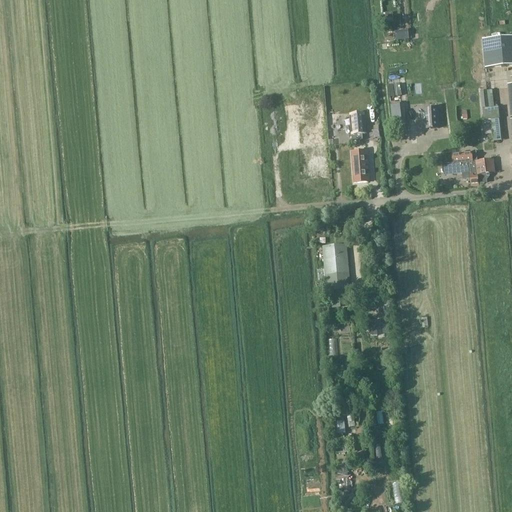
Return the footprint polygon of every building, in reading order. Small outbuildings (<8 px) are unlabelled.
[(395,31),(396,41),(408,39),(407,30),(395,31)] [(511,38),(482,41),(484,69),(511,67),(511,38)] [(482,109),(488,109),(487,91),(480,92),(482,109)] [(426,130),(439,129),(438,108),(424,109),(426,130)] [(351,136),(366,135),(364,113),(349,115),(351,136)] [(366,151),(352,153),(355,183),(369,182),(366,151)] [(471,152),(451,154),(452,164),(442,165),(443,168),(442,169),(442,173),(443,174),(444,177),(462,174),(463,179),(469,178),(470,186),(477,186),(477,184),(483,183),(483,182),(485,181),(485,177),(489,176),(488,173),(494,173),(492,159),(477,161),(476,152),(471,153),(471,152)] [(349,289),(348,278),(349,278),(346,246),(323,248),(324,269),(318,269),(319,280),(331,279),(331,290),(334,290),(334,294),(328,294),(329,308),(341,307),(341,305),(347,304),(346,289),(349,289)] [(389,313),(389,296),(365,296),(365,309),(378,308),(378,305),(384,305),(384,313),(389,313)] [(339,409),(338,400),(331,400),(335,445),(344,444),(343,434),(346,433),(345,420),(344,421),(343,409),(339,409)] [(350,427),(356,426),(352,408),(346,409),(350,427)]
